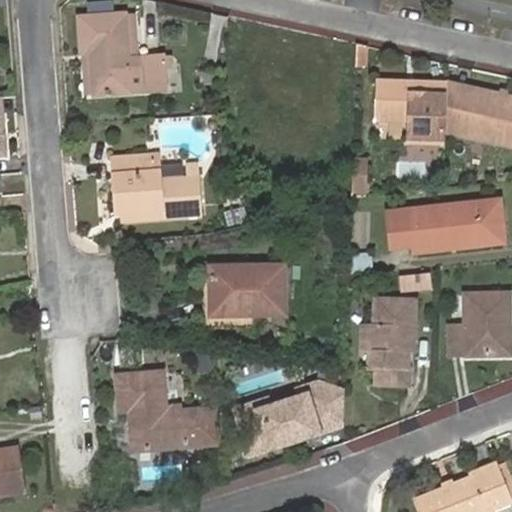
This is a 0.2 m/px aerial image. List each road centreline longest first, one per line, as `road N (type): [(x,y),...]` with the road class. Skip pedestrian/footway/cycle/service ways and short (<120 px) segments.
road 1 (residential): [(37,0),(80,509)]
road 2 (residential): [(246,0),(511,56)]
road 3 (residential): [(511,405),(357,472)]
road 4 (residential): [(357,472),(204,511)]
